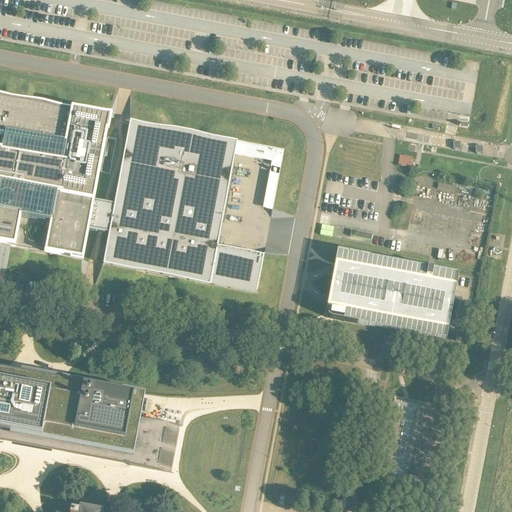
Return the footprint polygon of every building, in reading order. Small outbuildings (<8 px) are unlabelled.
[(94,201),(109,116),(0,95),(0,247),(4,248),(82,263),(88,231),(100,233),(108,235),(102,266),(137,273),(210,287),(210,285),(257,294),(264,255),(217,246),(237,140),(129,120),(113,204),(105,203),(94,201)] [(411,167),(412,157),(399,156),(398,166),(411,167)] [(274,210),(278,174),(268,173),(265,210),(274,210)] [(431,273),(336,255),(333,271),(327,301),(325,314),(325,316),(326,318),(327,320),(330,321),(444,343),(457,277),(431,273)] [(128,465),(173,474),(174,473),(171,473),(180,427),(182,427),(134,417),(137,401),(138,400),(138,399),(13,376),(1,374),(2,371),(0,370),(0,440),(128,464),(128,465)] [(380,484),(401,489),(416,407),(394,404),(380,484)] [(381,503),(411,508),(413,497),(383,492),(381,503)] [(419,510),(428,511),(431,511),(434,501),(421,499),(419,510)]
